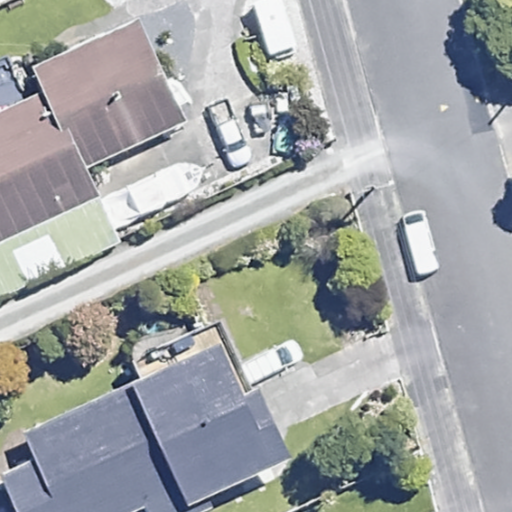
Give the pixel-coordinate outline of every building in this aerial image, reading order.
[(131,12),(27,59),(39,87),(69,153),(174,106),(131,12)] [(0,212),(80,176),(69,153),(39,87),(0,104),(0,212)] [(264,329),(138,380),(182,488),(187,499),(313,448),(264,329)] [(18,429),(28,453),(52,511),(122,511),(182,488),(138,380),(18,429)] [(0,505),(2,511),(52,511),(28,453),(0,464),(0,505)]
